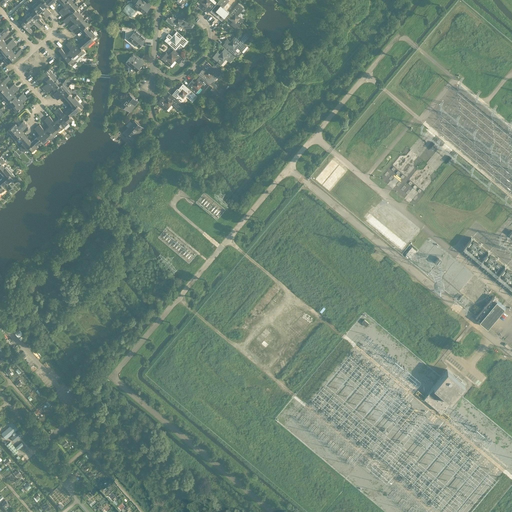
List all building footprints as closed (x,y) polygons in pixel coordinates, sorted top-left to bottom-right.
[(44,0),(45,0),(44,0),(38,0),(37,1),(49,15),(52,13),(47,7),(49,5),(44,0)] [(61,14),(75,2),(73,0),(66,0),(62,4),(65,6),(59,11),(61,14)] [(137,0),(134,4),(131,2),(131,3),(129,2),(128,4),(127,3),(122,10),(131,17),(137,11),(136,10),(137,9),(138,8),(144,13),(145,13),(146,13),(147,13),(147,12),(147,11),(147,10),(146,10),(152,4),(146,0),(137,0)] [(210,0),(198,0),(204,5),(202,8),(208,13),(215,4),(210,0)] [(223,7),(227,3),(223,0),(219,0),(213,8),(218,13),(216,16),(222,21),(229,12),(223,7)] [(47,17),(49,15),(37,1),(32,6),(34,8),(39,14),(42,12),(47,17)] [(77,8),(79,6),(75,2),(61,14),(63,16),(69,11),(71,13),(77,8)] [(238,15),(244,8),(238,3),(227,16),(233,21),(230,24),(236,29),(243,20),(238,15)] [(39,14),(34,8),(29,12),(41,26),(44,24),(39,18),(41,16),(39,14)] [(81,13),(77,8),(71,13),(63,20),(65,23),(71,18),(73,20),(81,13)] [(39,28),(41,26),(29,12),(24,16),(32,25),(34,23),(39,28)] [(71,30),(85,18),(81,13),(73,20),(75,23),(69,28),(71,30)] [(193,23),(182,14),(180,13),(175,18),(172,16),(170,19),(168,17),(165,20),(176,29),(180,25),(184,28),(185,28),(192,27),(192,28),(194,25),(193,23)] [(29,27),(32,25),(24,16),(20,21),(32,35),(34,32),(29,27)] [(86,26),(89,23),(90,23),(85,18),(71,30),(73,33),(79,28),(81,30),(86,26)] [(89,27),(91,25),(89,23),(86,26),(81,30),(86,36),(89,38),(91,36),(94,40),(98,37),(91,29),(89,27)] [(127,27),(125,27),(122,26),(122,30),(126,30),(126,31),(125,38),(130,42),(134,46),(136,44),(139,46),(146,37),(136,29),(134,27),(127,27)] [(6,31),(9,29),(6,27),(1,32),(0,30),(0,36),(6,31)] [(8,34),(6,31),(0,36),(0,45),(5,41),(3,39),(8,34)] [(183,46),(188,40),(177,31),(172,37),(169,34),(164,40),(173,47),(178,42),(183,46)] [(241,38),(237,35),(236,36),(235,36),(230,41),(227,39),(222,45),(231,52),(232,53),(235,50),(237,47),(242,51),(246,46),(244,43),(247,40),(250,36),(246,33),(244,33),(242,36),(241,38)] [(91,36),(89,38),(86,36),(78,43),(82,48),(86,45),(87,46),(94,40),(91,36)] [(1,53),(15,41),(12,39),(7,43),(5,41),(0,45),(0,53),(1,53)] [(78,43),(76,45),(71,40),(68,42),(80,56),(85,51),(82,48),(78,43)] [(11,48),(17,44),(15,41),(1,53),(5,58),(13,51),(11,48)] [(76,60),(80,56),(68,42),(66,44),(71,49),(68,51),(76,60)] [(194,46),(191,50),(198,56),(201,52),(194,46)] [(9,63),(23,51),(21,48),(15,53),(13,51),(5,58),(9,63)] [(68,51),(66,54),(61,48),(58,50),(71,64),(72,66),(77,62),(76,60),(68,51)] [(230,62),(235,56),(225,48),(220,54),(217,51),(212,57),(221,64),(226,59),(230,62)] [(179,64),(184,58),(174,49),(169,55),(166,52),(161,58),(170,66),(175,60),(179,64)] [(136,71),(144,61),(134,53),(126,62),(129,65),(129,72),(131,72),(132,72),(133,71),(134,71),(135,69),(136,71)] [(216,79),(221,73),(211,65),(206,70),(203,68),(198,74),(207,81),(211,76),(216,79)] [(45,80),(54,73),(50,68),(36,80),(38,83),(43,78),(45,80)] [(44,90),(58,78),(54,73),(45,80),(47,83),(42,87),(44,90)] [(5,83),(10,79),(8,76),(0,82),(0,91),(7,86),(5,83)] [(205,91),(209,85),(199,76),(195,82),(192,80),(187,85),(196,93),(200,87),(205,91)] [(62,83),(62,82),(58,78),(44,90),(46,92),(52,88),(54,90),(56,88),(62,83)] [(55,98),(69,85),(64,80),(62,82),(62,83),(56,88),(58,90),(53,95),(55,98)] [(0,94),(3,98),(17,86),(15,83),(9,88),(7,86),(0,91),(0,94)] [(177,88),(172,94),(181,101),(186,96),(190,99),(192,101),(197,96),(195,93),(185,85),(183,83),(178,89),(177,88)] [(70,93),(73,90),(69,85),(55,98),(57,100),(63,95),(65,97),(70,93)] [(13,93),(19,88),(17,86),(3,98),(7,103),(15,96),(13,93)] [(11,108),(25,96),(23,93),(17,98),(15,96),(7,103),(11,108)] [(73,97),(70,93),(65,97),(72,106),(74,104),(76,106),(81,103),(78,100),(80,99),(77,95),(75,96),(74,96),(73,97)] [(130,112),(138,101),(129,94),(121,104),(130,112)] [(180,102),(172,95),(170,94),(165,99),(162,97),(158,103),(166,110),(171,104),(177,109),(182,104),(180,102)] [(22,103),(27,98),(25,96),(11,108),(16,113),(24,105),(22,103)] [(76,113),(84,106),(81,103),(76,106),(74,104),(72,106),(66,111),(70,116),(71,116),(74,112),(76,113)] [(66,111),(64,113),(59,107),(56,109),(68,123),(73,119),(71,116),(70,116),(66,111)] [(64,128),(68,123),(56,109),(54,112),(59,117),(56,119),(64,128)] [(56,119),(54,121),(49,116),(47,118),(59,132),(64,128),(56,119)] [(54,136),(59,132),(47,118),(44,120),(49,126),(47,128),(54,136)] [(135,138),(144,128),(135,120),(126,130),(135,138)] [(12,135),(25,123),(23,121),(18,126),(15,123),(7,131),(12,135)] [(22,131),(28,126),(25,123),(12,135),(16,140),(19,137),(24,133),(22,131)] [(47,128),(44,130),(39,124),(37,126),(49,140),(54,136),(47,128)] [(44,145),(49,140),(37,126),(34,129),(39,134),(37,136),(41,141),(44,145)] [(31,146),(29,143),(31,141),(24,133),(19,137),(23,141),(21,142),(23,144),(20,147),(24,152),(27,149),(31,146)] [(37,144),(41,141),(37,136),(31,141),(29,143),(31,146),(27,149),(30,153),(38,146),(37,144)] [(126,143),(122,148),(126,152),(130,147),(126,143)] [(5,167),(2,163),(0,164),(0,171),(4,176),(6,174),(8,176),(12,173),(6,166),(5,167)] [(7,183),(15,176),(12,173),(8,176),(6,174),(4,176),(0,178),(0,183),(2,186),(6,182),(7,183)] [(410,258),(416,251),(411,247),(406,254),(410,258)] [(489,327),(506,307),(492,296),(476,316),(489,327)] [(312,321),(304,313),(291,329),(299,336),(312,321)] [(434,385),(424,397),(442,412),(458,393),(465,384),(448,370),(436,384),(434,385)] [(14,431),(18,428),(13,423),(1,433),(6,438),(12,433),(14,434),(11,437),(14,441),(22,435),(18,430),(15,433),(14,431)] [(9,443),(8,443),(6,445),(14,454),(14,455),(15,454),(17,453),(18,451),(15,447),(10,442),(9,443)]
